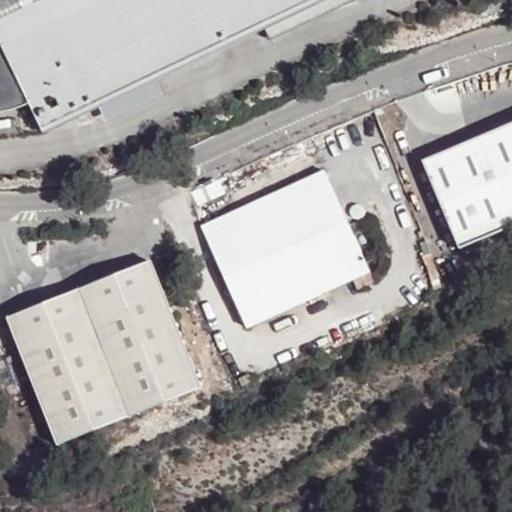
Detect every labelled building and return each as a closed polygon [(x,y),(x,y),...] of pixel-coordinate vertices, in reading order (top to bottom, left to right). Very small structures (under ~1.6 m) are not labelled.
[(0,0),(0,91),(6,90),(16,85),(40,131),(98,103),(153,77),(262,26),(317,0),(326,14),(354,2),(352,0),(0,0)] [(317,0),(262,26),(271,39),(326,14),(317,0)] [(153,77),(98,103),(108,123),(163,97),(153,77)] [(511,121),(418,158),(459,262),(511,241),(511,121)] [(323,172),(199,227),(246,329),(369,274),(323,172)] [(149,262),(5,316),(56,446),(199,391),(149,262)] [(158,511),(155,496),(145,497),(149,511),(158,511)]
